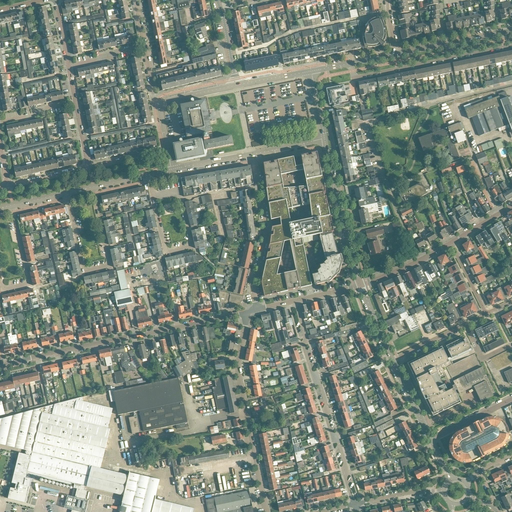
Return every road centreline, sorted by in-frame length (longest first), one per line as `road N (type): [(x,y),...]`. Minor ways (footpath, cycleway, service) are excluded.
road 1 (unclassified): [(511,84),(370,123),(420,260)]
road 2 (residential): [(0,366),(247,311)]
road 3 (residential): [(354,504),(295,300)]
road 4 (residential): [(266,511),(237,365),(247,311)]
road 5 (residential): [(65,193),(89,270),(109,260),(93,187)]
road 6 (residential): [(351,63),(356,77),(511,45)]
road 7 (residential): [(252,154),(264,225),(252,286),(257,309)]
road 8 (tertiary): [(360,285),(323,138)]
road 9 (residential): [(153,196),(163,247),(171,251),(190,245),(178,191)]
